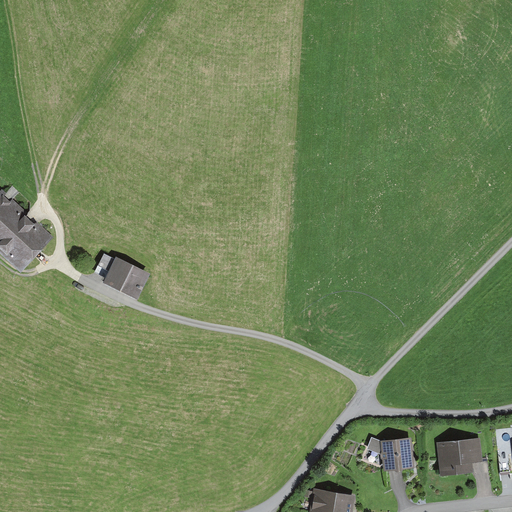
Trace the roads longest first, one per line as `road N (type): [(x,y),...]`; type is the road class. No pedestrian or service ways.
road 1 (residential): [(352,408),(370,384),(320,357),(119,292),(67,263),(43,199)]
road 2 (track): [(370,384),(511,242)]
road 3 (residential): [(352,408),(511,407)]
road 4 (residential): [(263,507),(352,408)]
